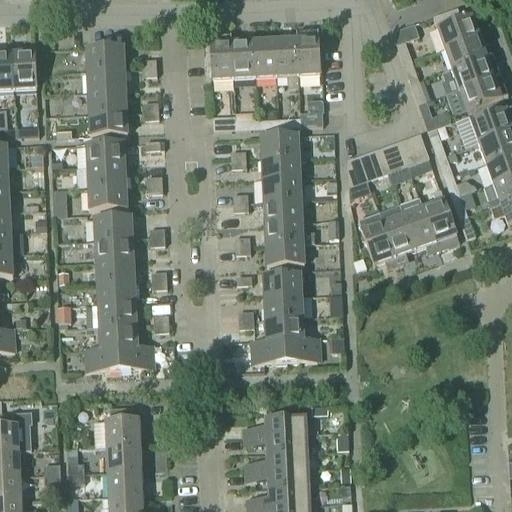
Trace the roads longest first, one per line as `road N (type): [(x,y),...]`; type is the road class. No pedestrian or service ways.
road 1 (residential): [(199,348),(176,19)]
road 2 (residential): [(503,511),(493,318),(499,300),(511,296)]
road 3 (residential): [(349,12),(368,11),(410,126),(354,149)]
road 4 (residential): [(176,19),(349,12)]
road 5 (residential): [(26,15),(176,19)]
road 6 (residential): [(354,149),(349,12)]
